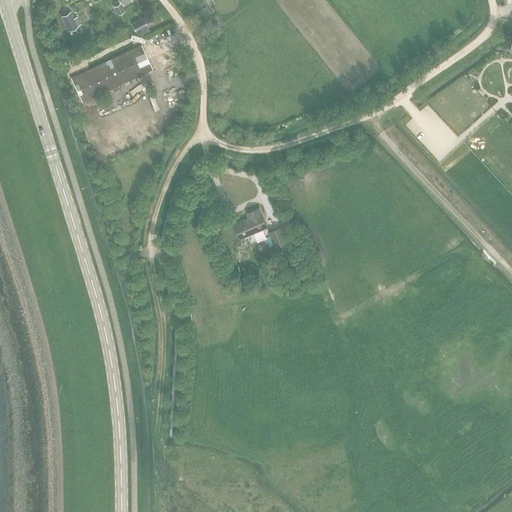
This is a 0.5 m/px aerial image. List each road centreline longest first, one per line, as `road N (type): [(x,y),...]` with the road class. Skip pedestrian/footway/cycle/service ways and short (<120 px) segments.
road 1 (tertiary): [(123,511),(121,427),(96,298),(4,0)]
road 2 (track): [(203,131),(226,147),(268,149),(367,117),(481,36),(490,0)]
road 3 (track): [(203,131),(170,171),(150,236),(163,322),(157,435)]
road 4 (track): [(367,117),(511,269)]
road 5 (track): [(162,0),(199,58),(203,131)]
